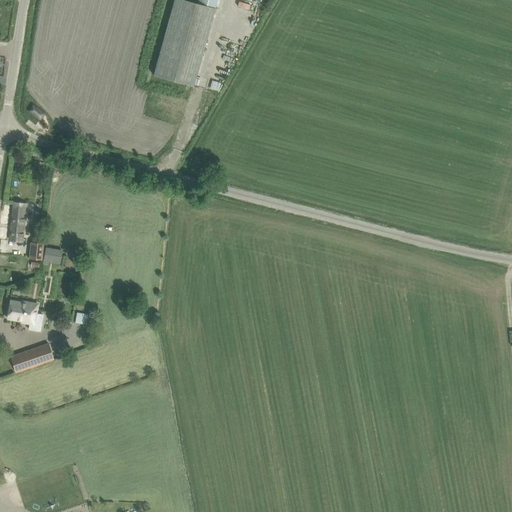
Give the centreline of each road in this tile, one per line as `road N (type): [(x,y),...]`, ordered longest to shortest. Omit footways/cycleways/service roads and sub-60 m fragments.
road 1 (unclassified): [(511,260),(3,131)]
road 2 (unclassified): [(3,131),(24,0)]
